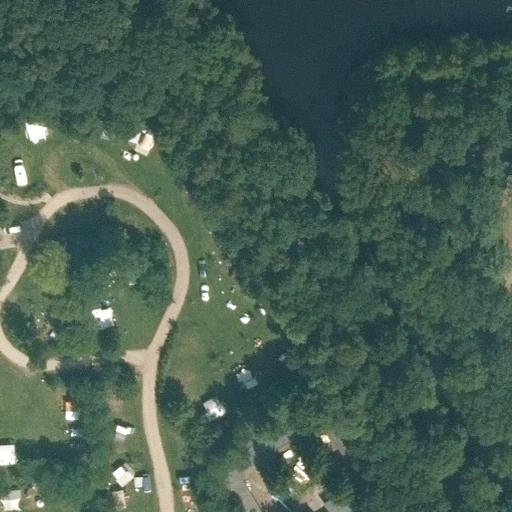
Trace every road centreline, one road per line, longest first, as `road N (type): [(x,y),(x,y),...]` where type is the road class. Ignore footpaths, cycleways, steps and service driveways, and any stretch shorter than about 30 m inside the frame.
road 1 (track): [(167,511),(148,370),(182,266),(174,238),(86,152),(69,151),(53,164),(62,199),(109,195)]
road 2 (track): [(151,358),(29,366)]
